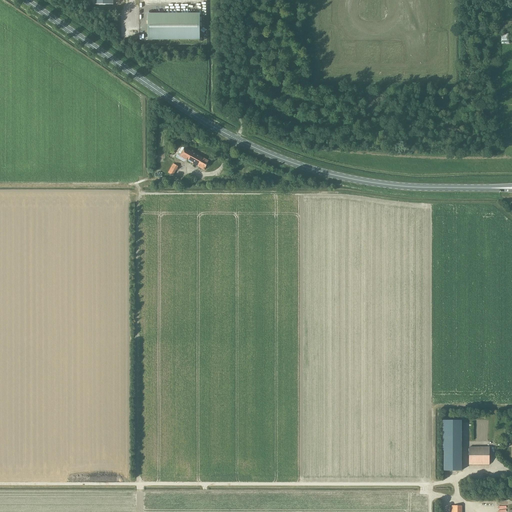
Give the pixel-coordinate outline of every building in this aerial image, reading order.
[(199,39),(199,14),(149,14),(149,40),(199,39)] [(176,158),(185,162),(186,160),(204,170),(209,161),(185,147),(182,146),(176,158)] [(173,176),(178,167),(173,164),(168,173),(173,176)] [(444,451),(444,471),(461,471),(461,420),(444,420),(444,451)] [(489,465),(489,447),(469,447),(469,465),(489,465)]
